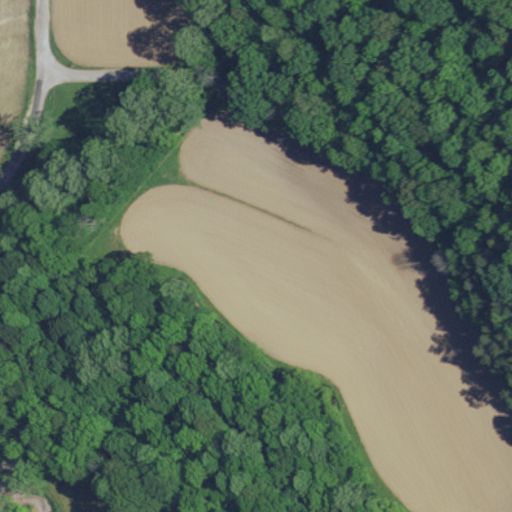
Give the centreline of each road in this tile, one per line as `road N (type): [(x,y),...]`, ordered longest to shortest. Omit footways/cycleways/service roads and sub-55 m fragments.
road 1 (residential): [(511,368),(434,222),(387,172),(214,81),(44,72)]
road 2 (residential): [(0,186),(37,117),(43,0)]
